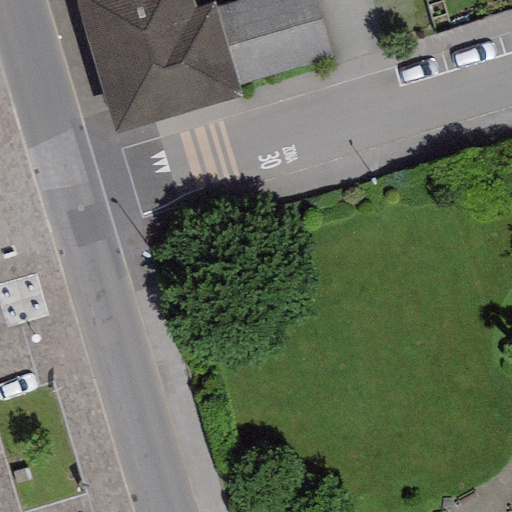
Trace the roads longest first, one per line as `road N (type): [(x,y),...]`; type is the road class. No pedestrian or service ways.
road 1 (residential): [(511,74),(70,208)]
road 2 (residential): [(160,511),(70,208)]
road 3 (residential): [(70,208),(8,0)]
